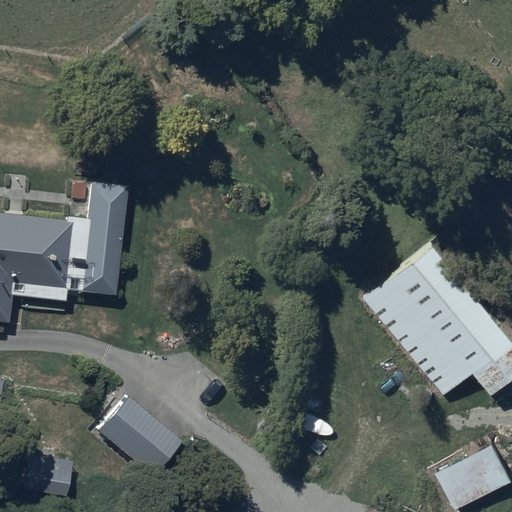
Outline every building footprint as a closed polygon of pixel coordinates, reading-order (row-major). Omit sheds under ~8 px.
[(61,211),(0,203),(0,312),(4,313),(7,285),(60,291),(61,281),(110,286),(122,176),(86,171),(81,209),(61,207),(61,211)] [(511,361),(511,327),(429,232),(360,291),(443,386),(471,362),(488,382),(511,361)] [(182,439),(126,392),(96,428),(152,475),(182,439)] [(433,469),(455,509),(511,479),(490,439),(433,469)] [(69,460),(29,452),(22,488),(62,495),(69,460)]
